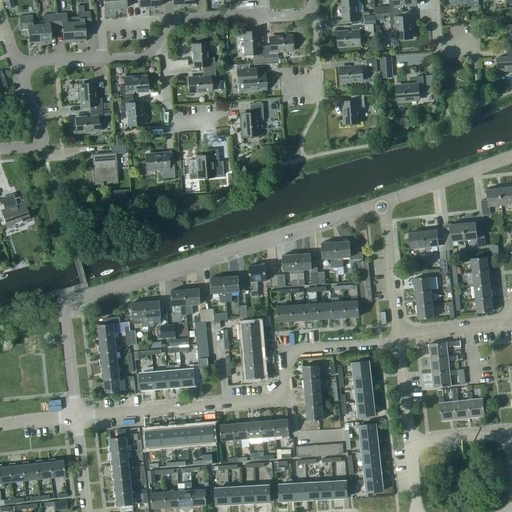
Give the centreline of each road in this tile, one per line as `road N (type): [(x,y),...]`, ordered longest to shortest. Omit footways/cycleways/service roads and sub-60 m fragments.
road 1 (unclassified): [(76,416),(61,313),(70,298),(381,205)]
road 2 (residential): [(76,416),(274,400),(286,394),(290,351),(401,343)]
road 3 (unclassified): [(381,205),(511,158)]
road 4 (residential): [(400,333),(381,205)]
